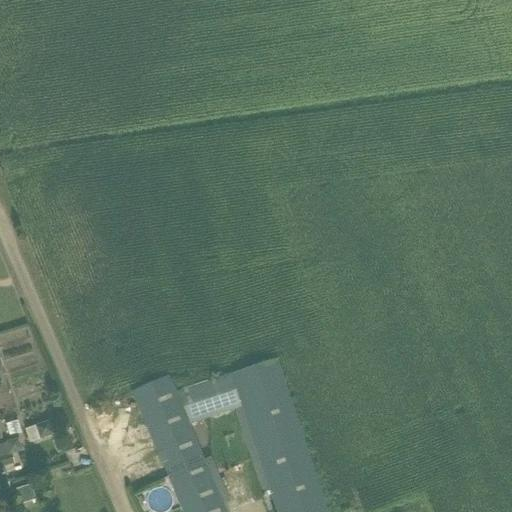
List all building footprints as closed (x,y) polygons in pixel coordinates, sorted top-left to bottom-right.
[(169,378),(132,394),(182,511),(225,511),(189,425),(242,408),(276,511),(326,511),(276,360),(231,375),(175,393),(169,378)] [(47,422),(34,427),(40,441),(53,436),(47,422)] [(18,440),(5,443),(9,456),(11,456),(13,455),(21,452),(18,440)] [(4,444),(0,444),(0,474),(5,473),(4,468),(3,467),(13,464),(11,456),(9,456),(5,443),(4,444)] [(31,486),(16,490),(19,502),(34,498),(31,486)]
